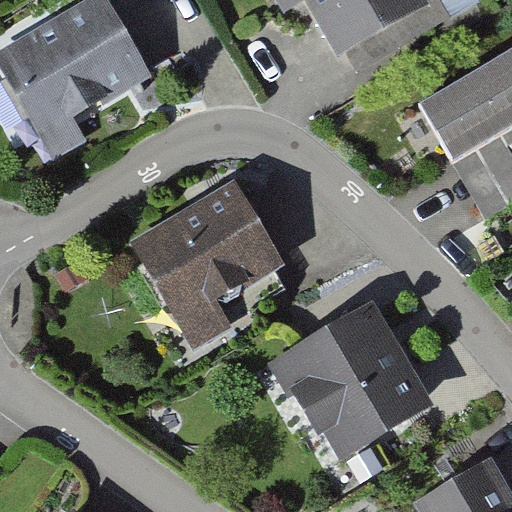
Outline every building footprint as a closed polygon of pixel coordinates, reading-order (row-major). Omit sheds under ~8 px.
[(417,0),(314,0),(325,19),(342,49),(420,4),(417,0)] [(477,4),(475,0),(428,0),(425,2),(438,27),(477,4)] [(5,57),(46,132),(143,80),(100,5),(5,57)] [(511,55),(422,107),(455,164),(511,131),(511,55)] [(236,197),(145,248),(186,318),(213,300),(226,304),(244,294),(244,283),(275,265),(236,197)] [(422,409),(371,320),(302,360),(317,389),(304,395),(323,430),(334,424),(351,452),(422,409)] [(511,511),(511,505),(492,469),(427,506),(429,511),(511,511)]
